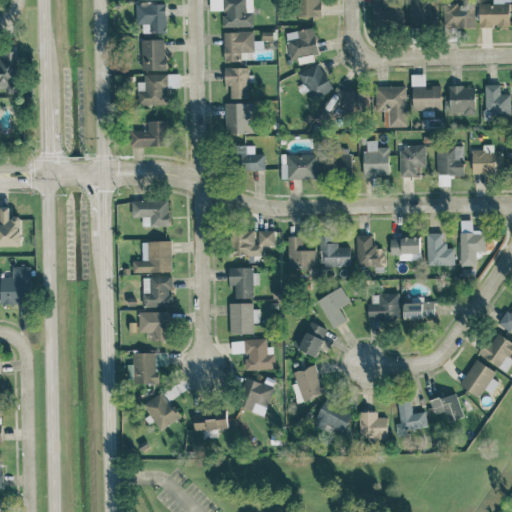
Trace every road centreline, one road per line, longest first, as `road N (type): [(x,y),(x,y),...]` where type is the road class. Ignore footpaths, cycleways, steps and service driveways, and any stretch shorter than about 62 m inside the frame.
road 1 (secondary): [(41,0),(54,511)]
road 2 (residential): [(197,0),(201,371)]
road 3 (residential): [(180,175),(277,207),(511,205)]
road 4 (secondary): [(110,511),(105,235)]
road 5 (residential): [(511,252),(446,353),(413,364),(358,363)]
road 6 (residential): [(19,341),(29,511)]
road 7 (secondary): [(104,166),(100,0)]
road 8 (residential): [(363,54),(511,57)]
